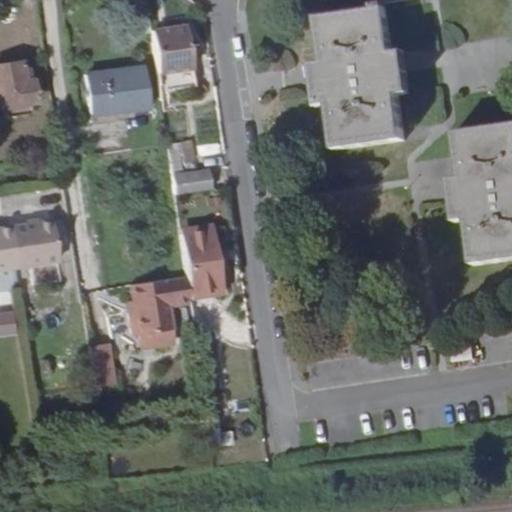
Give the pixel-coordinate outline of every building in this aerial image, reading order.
[(367,0),(369,8),(316,16),(323,63),(310,64),(312,78),(314,88),(317,110),(329,108),(336,151),(405,140),(398,97),(412,94),(409,73),(405,51),(391,52),(382,2),(394,0),(367,0)] [(185,21),(150,26),(156,68),(159,86),(194,80),(191,63),(185,21)] [(22,62),(0,63),(0,103),(33,102),(31,78),(23,79),(22,62)] [(142,68),(84,75),(89,116),(147,108),(142,68)] [(511,124),(456,134),(463,178),(450,180),(454,202),(458,225),(470,224),(476,267),(511,260),(511,124)] [(175,198),(211,192),(208,171),(172,177),(175,198)] [(11,226),(17,267),(58,261),(53,220),(11,226)] [(0,269),(17,267),(11,226),(0,227),(0,269)] [(186,272),(187,286),(218,281),(213,241),(182,244),(186,272)] [(169,297),(189,293),(187,286),(186,272),(165,276),(169,297)] [(174,326),(169,297),(165,276),(130,283),(133,300),(134,309),(129,310),(133,332),(139,332),(174,326)] [(176,338),(174,326),(139,332),(141,346),(176,338)] [(86,334),(93,376),(111,375),(104,333),(86,334)]
